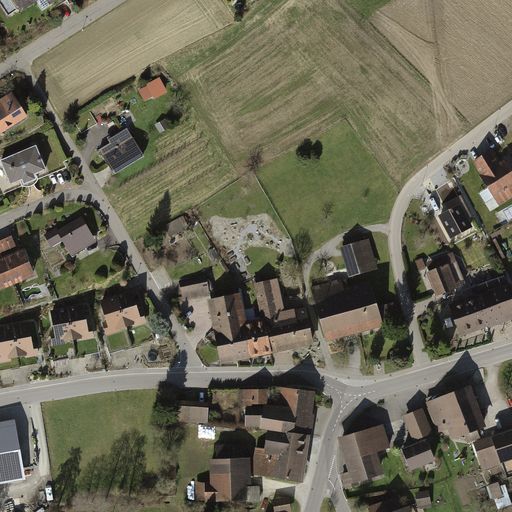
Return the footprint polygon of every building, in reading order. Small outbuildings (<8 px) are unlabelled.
[(14,0),(24,12),(41,0),(48,0),(52,5),(59,0),(14,0)] [(160,80),(147,87),(155,101),(168,93),(160,80)] [(0,135),(29,117),(12,92),(0,99),(0,135)] [(166,120),(156,126),(161,134),(171,129),(166,120)] [(110,144),(100,150),(112,171),(141,154),(127,130),(108,141),(110,144)] [(36,146),(1,161),(11,185),(22,180),(25,186),(37,180),(35,175),(46,170),(36,146)] [(498,166),(490,153),(475,162),(500,202),(511,194),(511,168),(507,160),(498,166)] [(471,226),(460,206),(441,216),(452,237),(471,226)] [(72,256),(96,241),(81,217),(58,231),(57,228),(44,236),(51,248),(62,241),(72,256)] [(0,290),(34,277),(23,250),(18,252),(12,237),(0,242),(0,290)] [(370,240),(341,248),(350,278),(379,269),(370,240)] [(459,258),(427,270),(437,296),(469,284),(459,258)] [(207,274),(180,281),(185,300),(212,294),(207,274)] [(371,277),(314,293),(327,342),(384,326),(371,277)] [(240,293),(208,300),(222,364),(316,344),(307,306),(286,311),(279,278),(254,283),(262,319),(246,322),(240,293)] [(511,290),(509,283),(449,303),(459,334),(511,316),(511,290)] [(133,291),(100,301),(109,327),(104,329),(107,336),(148,323),(145,314),(141,316),(133,291)] [(84,305),(51,311),(56,338),(51,339),(53,346),(94,338),(93,331),(89,331),(84,305)] [(28,321),(0,326),(0,355),(1,363),(35,356),(28,321)] [(471,386),(428,404),(441,434),(449,431),(453,441),(488,427),(471,386)] [(265,449),(257,448),(253,475),(302,483),(316,394),(277,388),(274,405),(264,403),(260,430),(268,431),(265,449)] [(259,390),(240,390),(240,408),(259,407),(259,390)] [(210,403),(176,402),(176,423),(209,424),(210,403)] [(424,409),(404,417),(414,441),(433,434),(424,409)] [(18,420),(0,423),(0,484),(27,481),(18,420)] [(384,423),(339,437),(350,473),(342,476),(346,490),(386,478),(378,453),(392,448),(384,423)] [(200,440),(214,441),(215,428),(202,427),(200,440)] [(511,430),(474,444),(484,473),(502,466),(507,478),(511,477),(511,430)] [(26,467),(40,465),(35,438),(21,440),(26,467)] [(427,439),(402,449),(411,471),(436,461),(427,439)] [(217,455),(207,456),(209,503),(260,500),(259,484),(251,485),(250,456),(242,456),(242,442),(216,444),(217,455)] [(499,483),(490,487),(495,501),(505,498),(499,483)] [(418,493),(421,510),(434,507),(431,490),(418,493)] [(291,498),(273,500),(274,511),(284,511),(292,511),(291,498)] [(369,511),(417,511),(415,505),(402,509),(398,498),(368,508),(369,511)]
